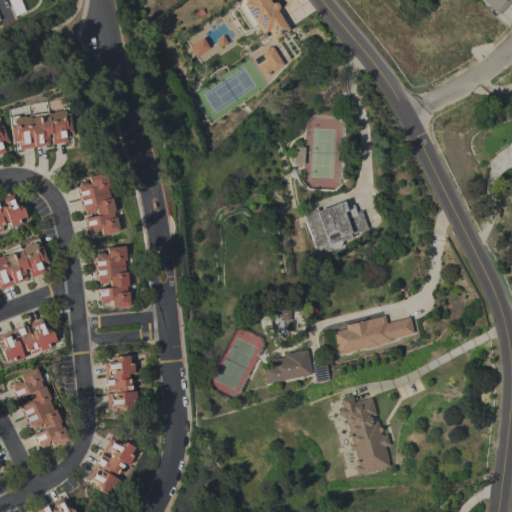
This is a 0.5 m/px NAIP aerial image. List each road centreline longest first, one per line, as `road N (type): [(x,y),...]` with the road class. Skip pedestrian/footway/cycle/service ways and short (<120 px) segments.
road 1 (residential): [(495,511),(509,380),(499,314),(406,112),(321,0)]
road 2 (residential): [(95,0),(153,212),(167,326),(173,459),(150,511)]
road 3 (residential): [(511,44),(490,69),(406,112)]
